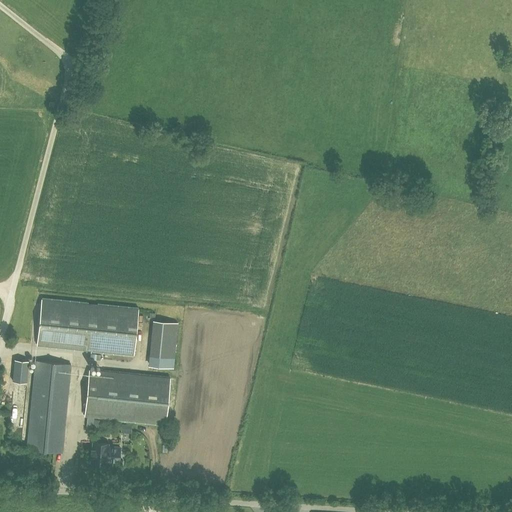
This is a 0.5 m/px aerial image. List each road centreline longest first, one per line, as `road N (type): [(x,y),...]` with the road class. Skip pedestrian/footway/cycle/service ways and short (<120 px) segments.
road 1 (unclassified): [(0,345),(60,112)]
road 2 (unclassified): [(381,511),(154,497)]
road 3 (unclassified): [(154,497),(0,492)]
road 4 (unclassified): [(0,5),(63,56),(60,112)]
